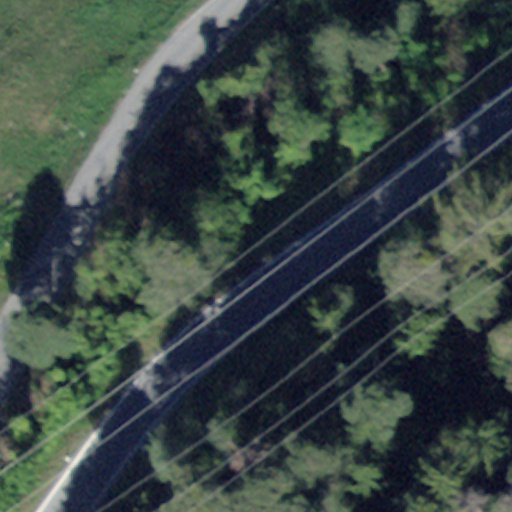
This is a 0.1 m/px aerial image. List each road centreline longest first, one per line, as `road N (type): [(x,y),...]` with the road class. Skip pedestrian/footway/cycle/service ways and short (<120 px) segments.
road 1 (tertiary): [(511,120),(156,382),(66,511)]
road 2 (tertiary): [(0,366),(160,84),(247,0)]
